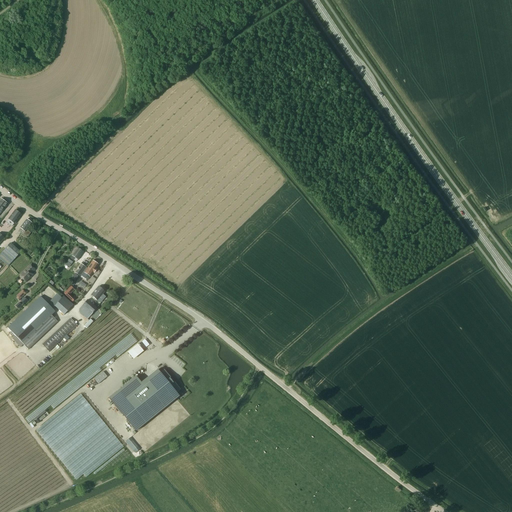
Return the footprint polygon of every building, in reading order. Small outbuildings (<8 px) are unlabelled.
[(14,223),(21,215),(15,211),(9,219),(14,223)] [(30,233),(27,231),(32,224),(27,220),(20,228),(23,231),(21,234),(27,238),(30,233)] [(10,243),(0,254),(0,259),(8,266),(20,252),(10,243)] [(78,248),(72,256),(66,265),(69,267),(76,258),(77,260),(83,252),(78,248)] [(87,281),(90,277),(93,272),(94,273),(97,269),(96,268),(98,265),(93,261),(88,269),(86,268),(81,276),(87,281)] [(81,264),(75,273),(79,276),(86,267),(81,264)] [(30,275),(35,270),(30,265),(19,275),(25,282),(31,276),(30,275)] [(64,293),(71,300),(73,298),(70,294),(75,288),(71,285),(64,293)] [(97,301),(105,292),(98,287),(91,296),(97,301)] [(25,293),(22,290),(16,296),(19,299),(25,293)] [(71,307),(70,307),(73,304),(64,296),(61,299),(54,306),(64,315),(71,307)] [(28,350),(58,322),(51,315),(55,312),(41,297),(8,328),(22,343),(28,350)] [(97,308),(87,300),(79,309),(79,312),(87,319),(88,318),(91,315),(97,308)] [(42,345),(49,352),(77,326),(70,318),(42,345)] [(85,325),(88,328),(94,321),(91,318),(85,325)] [(138,345),(128,353),(133,359),(143,351),(142,351),(146,348),(142,343),(138,345)] [(160,373),(157,370),(141,383),(135,377),(109,398),(135,432),(179,397),(176,393),(180,390),(174,383),(175,382),(175,380),(173,379),(172,377),(170,376),(169,377),(164,370),(160,373)] [(107,376),(103,371),(94,379),(98,384),(107,376)] [(138,447),(132,440),(128,443),(134,450),(138,447)] [(121,461),(122,462),(130,456),(124,449),(100,467),(103,471),(112,464),(114,466),(121,461)]
